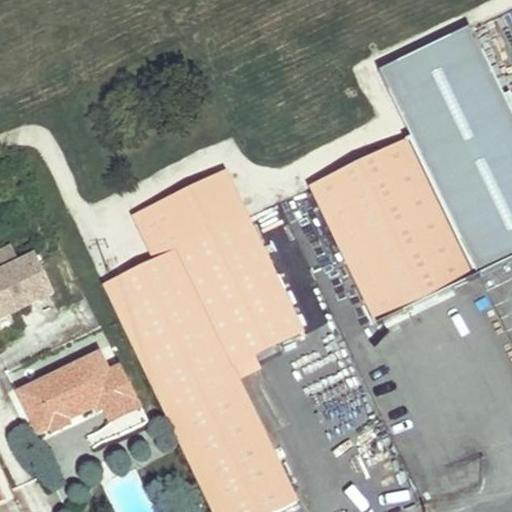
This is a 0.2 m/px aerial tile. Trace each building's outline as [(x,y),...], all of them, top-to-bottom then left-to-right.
[(308,190),(375,330),(511,263),(511,123),(468,32),(378,76),(409,142),(308,190)] [(225,175),(193,191),(269,349),(301,333),(225,175)] [(269,349),(193,191),(133,219),(154,263),(103,288),(210,511),(279,511),(295,505),(236,381),(229,367),(253,356),(269,349)] [(18,228),(0,237),(0,281),(36,264),(18,228)] [(36,264),(0,281),(0,339),(11,334),(7,323),(55,301),(36,264)] [(99,355),(15,393),(36,437),(101,406),(117,439),(146,425),(118,369),(109,374),(99,355)] [(260,369),(253,356),(229,367),(236,381),(260,369)] [(146,425),(148,424),(122,367),(118,369),(146,425)]
